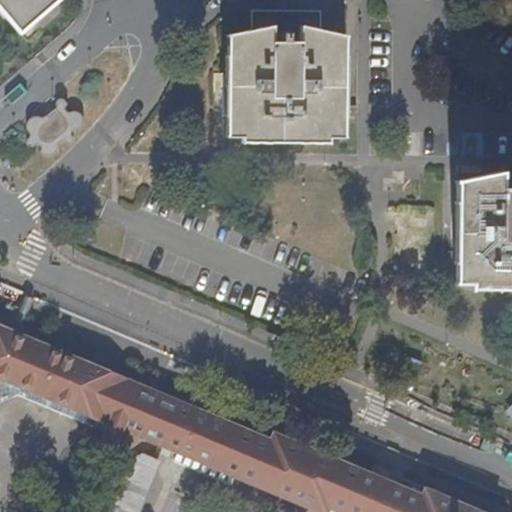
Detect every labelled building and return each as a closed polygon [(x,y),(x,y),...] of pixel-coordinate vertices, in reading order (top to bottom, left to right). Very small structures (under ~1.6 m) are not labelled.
[(0,0),(0,9),(20,32),(55,0),(0,0)] [(226,136),(239,137),(239,141),(325,143),(325,138),(341,138),(341,116),(339,116),(340,62),(342,62),(342,36),(298,24),(297,42),(282,41),(271,41),(271,25),(227,34),(226,65),(229,64),(229,115),(227,115),(226,136)] [(57,101),(55,109),(45,118),(36,117),(30,118),(26,123),(26,129),(28,133),(30,138),(26,141),(25,145),(29,148),(36,145),(41,146),(41,152),(43,155),(48,157),(55,154),(57,146),(61,142),(66,144),(72,145),(79,140),(83,133),(85,124),(82,117),(73,104),(69,104),(65,102),(61,99),(57,101)] [(511,187),(502,187),(500,168),(457,180),(457,207),(460,207),(460,259),(457,259),(458,282),(470,282),(470,287),(511,288),(511,187)] [(0,511),(0,383),(112,429),(109,436),(103,450),(119,456),(128,436),(176,456),(233,480),(230,488),(227,486),(216,511),(479,511),(424,488),(420,496),(272,434),(268,441),(6,331),(9,323),(0,319),(0,511)] [(0,393),(20,401),(23,401),(109,436),(112,429),(0,383),(0,393)] [(0,401),(0,400),(20,401),(0,393),(0,401)] [(233,480),(176,456),(173,464),(227,486),(230,488),(233,480)] [(153,511),(160,466),(145,459),(116,472),(97,511),(153,511)]
